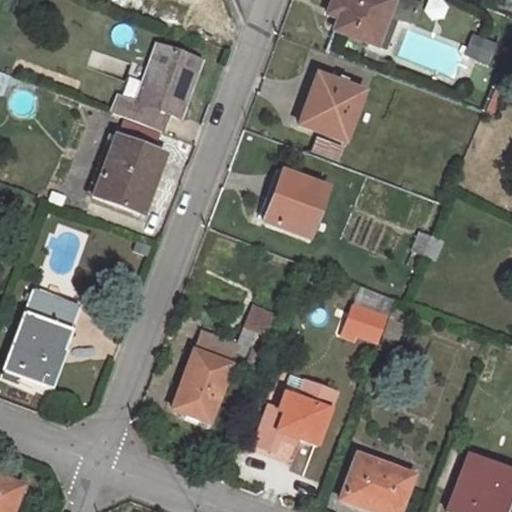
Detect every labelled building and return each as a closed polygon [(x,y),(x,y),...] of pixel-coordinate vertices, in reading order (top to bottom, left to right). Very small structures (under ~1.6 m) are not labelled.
[(380,45),(396,0),(333,0),(328,14),(340,18),(336,29),(380,45)] [(179,119),(201,62),(159,47),(139,102),(122,96),(114,116),(162,133),(169,115),(179,119)] [(344,143),(362,93),(318,76),(299,126),(344,143)] [(143,216),(166,155),(116,137),(95,198),(143,216)] [(309,239),(327,188),(282,172),(264,222),(309,239)] [(421,234),(414,250),(425,255),(433,238),(421,234)] [(437,259),(443,243),(433,238),(425,255),(437,259)] [(51,390),(82,307),(37,290),(6,373),(51,390)] [(346,330),(357,333),(379,341),(388,316),(354,304),(345,329),(346,330)] [(277,316),(258,309),(254,318),(273,325),(277,316)] [(273,325),(254,318),(250,329),(274,338),(278,327),(273,325)] [(344,335),(355,339),(357,333),(346,330),(344,335)] [(206,333),(176,407),(213,422),(242,348),(206,333)] [(285,392),(279,409),(269,406),(254,445),(274,453),(282,433),(318,447),(339,393),(305,380),(299,397),(285,392)] [(479,511),(507,511),(511,504),(511,465),(483,451),(454,507),(465,511),(476,511),(477,511),(479,511)] [(373,511),(400,511),(413,476),(360,457),(344,501),(373,511)] [(23,485),(0,476),(0,511),(6,511),(11,502),(15,504),(23,485)] [(12,511),(15,504),(11,502),(6,511),(12,511)]
